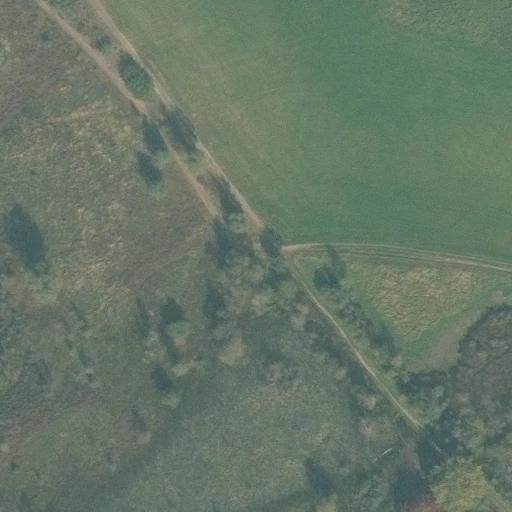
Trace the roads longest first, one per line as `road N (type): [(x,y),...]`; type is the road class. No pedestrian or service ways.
road 1 (track): [(498,511),(415,428),(91,0)]
road 2 (unknown): [(38,0),(112,78),(239,244),(511,270)]
